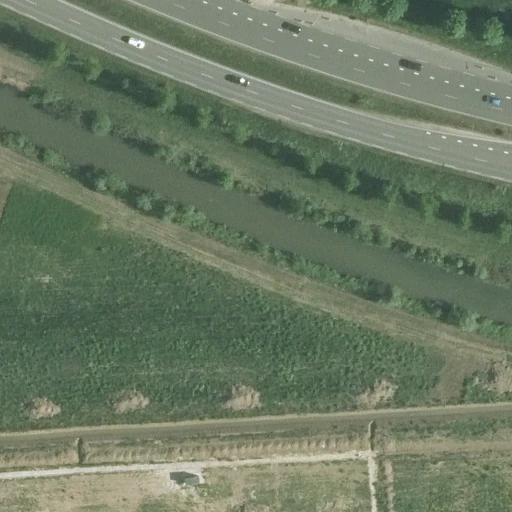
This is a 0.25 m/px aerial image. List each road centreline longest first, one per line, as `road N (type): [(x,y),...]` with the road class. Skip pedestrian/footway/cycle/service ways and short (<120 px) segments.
road 1 (primary): [(22,0),(142,54),(370,135),(511,168)]
road 2 (residential): [(511,433),(0,463)]
road 3 (primary): [(511,113),(387,81),(156,0)]
